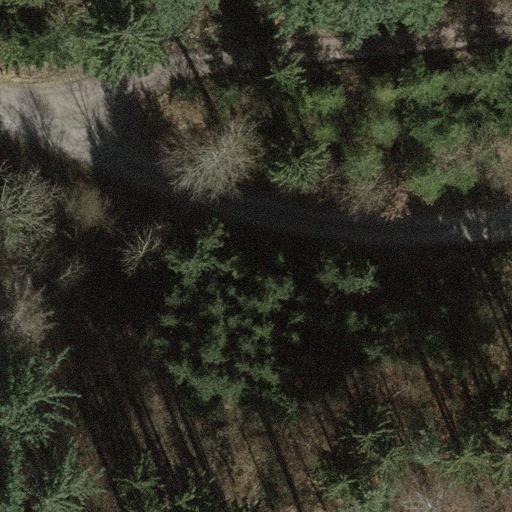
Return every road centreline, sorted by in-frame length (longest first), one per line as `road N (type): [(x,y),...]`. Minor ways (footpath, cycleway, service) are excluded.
road 1 (track): [(0,120),(366,235),(511,225)]
road 2 (track): [(0,121),(172,66),(511,27)]
